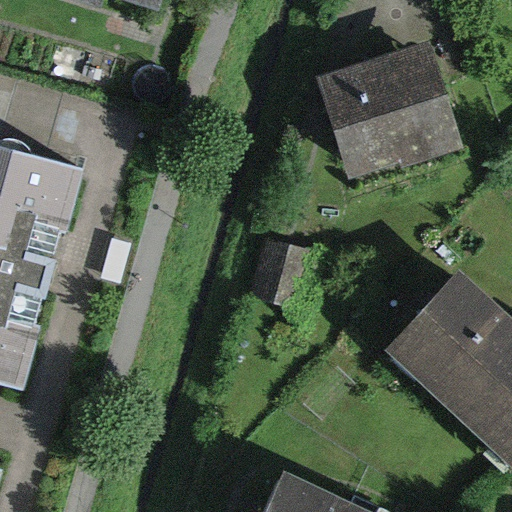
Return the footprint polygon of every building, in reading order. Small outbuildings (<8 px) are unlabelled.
[(100,0),(154,19),(160,0),(100,0)] [(451,138),(426,53),(325,82),(351,168),(451,138)] [(71,173),(0,153),(0,371),(14,375),(71,173)] [(311,247),(264,236),(251,294),(297,305),(311,247)] [(511,454),(511,334),(457,284),(397,348),(511,454)] [(352,511),(290,482),(275,511),(352,511)]
